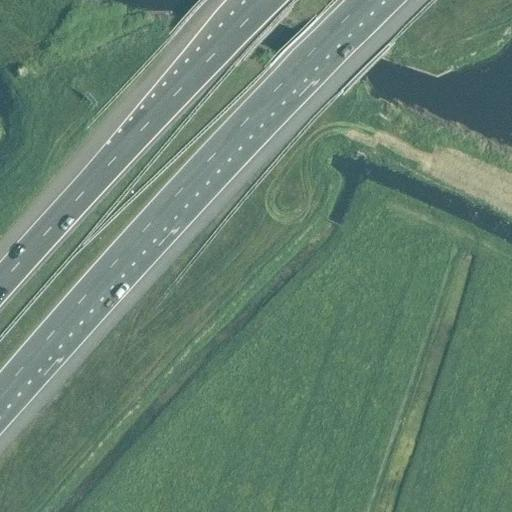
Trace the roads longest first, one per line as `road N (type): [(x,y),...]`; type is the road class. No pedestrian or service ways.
road 1 (motorway): [(0,397),(141,234),(368,0)]
road 2 (motorway): [(269,0),(156,111),(0,288)]
